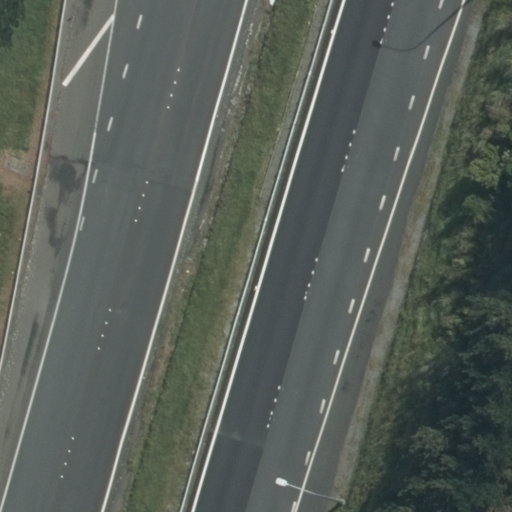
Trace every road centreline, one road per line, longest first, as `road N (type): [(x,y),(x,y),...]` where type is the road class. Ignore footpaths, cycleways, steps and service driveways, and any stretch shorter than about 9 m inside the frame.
road 1 (motorway): [(43,511),(193,0)]
road 2 (motorway): [(402,0),(272,401)]
road 3 (motorway): [(393,0),(272,401)]
